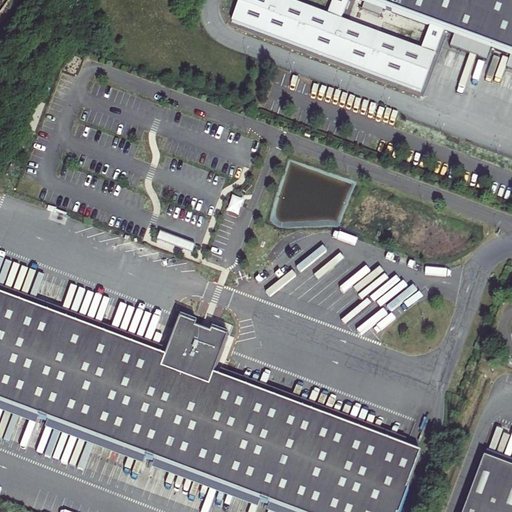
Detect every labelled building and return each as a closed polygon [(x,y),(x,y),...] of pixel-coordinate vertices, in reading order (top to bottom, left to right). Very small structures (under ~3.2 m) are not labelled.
[(511,0),(357,0),(367,3),(385,10),(440,31),(511,57),(511,0)] [(385,10),(367,3),(364,10),(382,17),(385,10)] [(192,250),(194,242),(159,233),(157,242),(192,250)] [(0,301),(0,408),(271,511),(396,511),(402,499),(405,500),(407,494),(406,493),(419,457),(212,380),(226,341),(209,335),(208,338),(201,336),(193,333),(195,329),(178,323),(163,362),(0,301)] [(511,511),(511,467),(491,459),(471,511),(511,511)]
